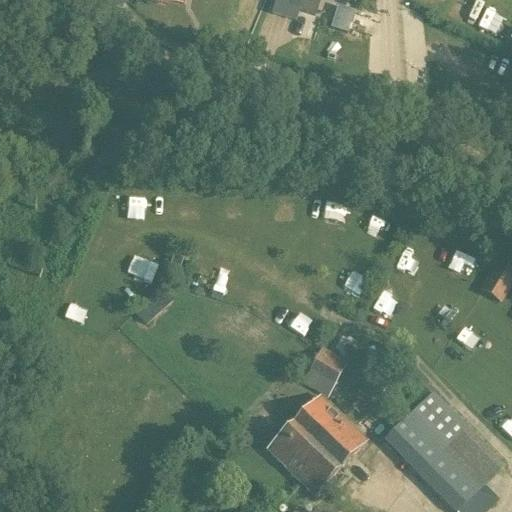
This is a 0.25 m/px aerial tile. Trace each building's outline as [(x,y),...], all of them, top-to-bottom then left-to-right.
[(304,0),(288,0),(286,8),(301,12),(304,0)] [(479,291),(501,305),(511,286),(511,260),(502,254),(479,291)] [(165,280),(175,284),(182,260),(173,257),(165,280)] [(357,268),(347,285),(362,294),(372,277),(357,268)] [(173,302),(160,288),(133,313),(146,326),(173,302)] [(339,356),(344,359),(347,359),(355,347),(355,343),(349,340),(346,341),(345,342),(342,340),(335,350),(339,352),(339,353),(339,356)] [(322,350),(308,375),(333,389),(347,364),(322,350)] [(266,453),(313,499),(367,444),(320,398),(266,453)] [(401,461),(416,476),(451,511),(459,511),(506,468),(466,427),(445,447),(430,432),(401,461)]
